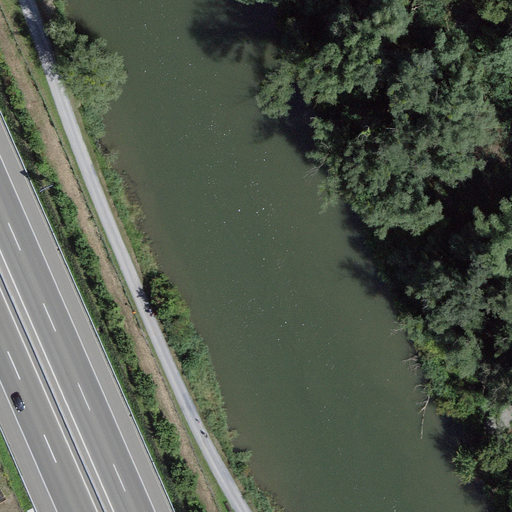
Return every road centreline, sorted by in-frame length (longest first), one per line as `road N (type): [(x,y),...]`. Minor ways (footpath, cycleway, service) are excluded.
road 1 (track): [(250,511),(184,386),(97,186),(31,0)]
road 2 (motorway): [(141,511),(0,187)]
road 3 (motorway): [(0,322),(82,511)]
